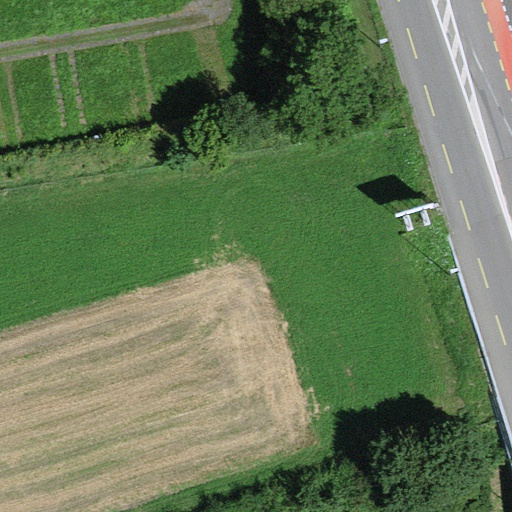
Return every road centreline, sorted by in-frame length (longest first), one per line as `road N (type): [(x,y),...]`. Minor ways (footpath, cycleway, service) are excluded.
road 1 (secondary): [(413,0),(511,330)]
road 2 (secondary): [(511,121),(471,0)]
